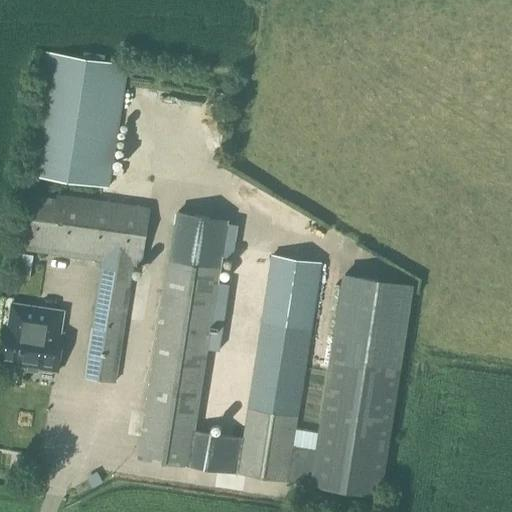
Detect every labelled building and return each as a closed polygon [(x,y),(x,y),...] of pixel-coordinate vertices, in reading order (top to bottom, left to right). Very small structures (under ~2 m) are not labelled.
[(47,52),(28,174),(110,186),(128,64),(47,52)] [(139,102),(138,78),(129,78),(129,103),(139,102)] [(82,378),(118,384),(137,260),(142,261),(150,208),(61,195),(60,199),(25,194),(18,242),(101,255),(82,378)] [(223,248),(227,220),(178,212),(174,240),(140,458),(288,481),(322,263),(272,255),(244,437),(195,430),(223,248)] [(413,281),(345,271),(312,484),(379,495),(399,368),(413,281)] [(64,334),(32,329),(35,308),(12,304),(9,326),(4,325),(0,353),(0,363),(58,373),(64,334)]
